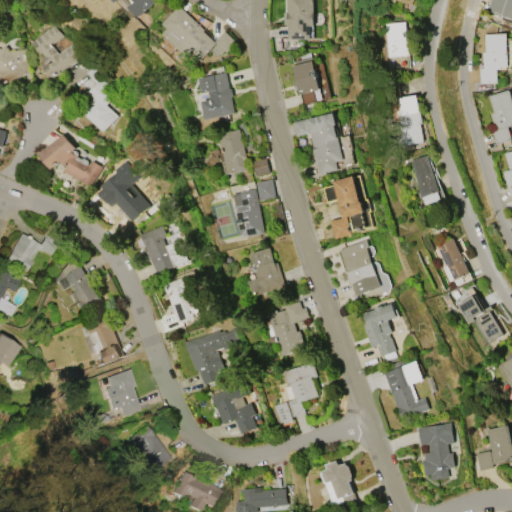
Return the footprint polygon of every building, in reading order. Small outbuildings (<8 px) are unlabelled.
[(119,0),(117,2),(115,0),(156,0),(139,17),(129,7),(135,2),(133,0),(119,0)] [(311,0),(311,39),(287,39),(287,24),(288,24),(288,0),(311,0)] [(511,0),(511,18),(501,14),(502,14),(488,9),(491,0),(511,0)] [(162,23),(179,5),(205,30),(204,31),(216,43),(201,59),(187,45),(185,48),(180,43),(179,44),(169,34),(171,32),(162,23)] [(387,56),(384,24),(408,22),(411,54),(408,54),(409,66),(395,68),(394,55),(387,56)] [(33,42),(54,25),(63,36),(52,45),(59,53),(72,43),(81,54),(52,78),(43,67),(46,64),(42,59),(46,56),(42,53),(33,42)] [(485,34),(507,33),(509,66),(501,66),(501,69),(498,69),(498,82),(481,83),(480,68),(484,68),(483,52),(486,52),(485,34)] [(0,49),(7,45),(11,51),(25,48),(33,71),(32,72),(26,73),(3,88),(0,83),(0,49)] [(301,93),(294,65),(314,60),(323,99),(304,103),(302,93),(301,93)] [(229,71),(234,95),(232,96),(236,113),(206,119),(202,101),(211,99),(209,90),(201,92),(198,78),(229,71)] [(105,132),(83,112),(95,98),(89,93),(99,82),(100,83),(101,81),(116,95),(107,105),(119,117),(105,132)] [(489,95),(510,89),(511,96),(511,125),(509,126),(511,139),(496,144),(493,131),(496,130),(491,113),(494,112),(489,95)] [(424,141),(396,147),(392,122),(398,121),(396,110),(400,109),(398,98),(417,94),(420,111),(421,110),(423,123),(421,123),(424,141)] [(338,169),(320,173),(315,152),(314,152),(313,146),(314,146),(310,132),(297,136),(293,121),(334,112),(337,124),(335,124),(344,160),(336,161),(338,169)] [(240,128),(250,169),(235,173),(235,172),(227,174),(223,161),(226,160),(219,134),(240,128)] [(41,154),(64,133),(77,148),(74,150),(78,155),(78,156),(82,158),(84,158),(88,160),(90,164),(92,160),(103,166),(92,187),(63,173),(66,167),(61,161),(52,168),(41,154)] [(428,155),(442,199),(425,205),(422,197),(418,198),(415,188),(418,186),(410,160),(428,155)] [(270,172),(267,158),(253,161),(257,175),(270,172)] [(125,188),(145,211),(140,215),(130,224),(123,216),(102,192),(121,175),(129,184),(125,188)] [(360,175),(374,228),(334,238),(329,221),(342,218),(338,200),(327,203),(323,188),(335,185),(334,182),(360,175)] [(259,200),(276,198),(274,179),(257,181),(259,200)] [(256,189),(261,213),(265,233),(243,237),(238,213),(237,206),(235,193),(242,192),(256,189)] [(157,273),(141,235),(163,226),(168,236),(162,239),(165,246),(179,240),(187,261),(157,273)] [(5,259),(20,233),(40,244),(46,234),(59,242),(52,255),(38,247),(31,260),(32,260),(26,271),(5,259)] [(454,238),(469,273),(461,276),(464,282),(456,285),(454,279),(450,281),(444,267),(447,266),(447,264),(445,265),(436,246),(454,238)] [(340,249),(368,239),(371,246),(369,247),(382,286),(356,295),(340,249)] [(251,253),(270,247),(276,263),(279,262),(286,286),(255,296),(250,280),(259,277),(251,253)] [(79,266),(102,300),(82,313),(70,294),(74,291),(63,276),(79,266)] [(0,271),(1,270),(20,281),(13,292),(6,288),(1,297),(16,307),(11,316),(0,310),(0,271)] [(190,298),(197,317),(179,324),(167,294),(165,294),(161,285),(186,275),(191,287),(190,287),(194,297),(190,298)] [(490,306),(506,334),(487,345),(474,320),(468,323),(458,304),(473,295),(483,309),(486,308),(490,306)] [(373,347),(365,326),(367,325),(364,314),(393,303),(399,317),(389,321),(393,332),(390,333),(392,338),(393,338),(397,350),(382,356),(378,345),(373,347)] [(282,356),(269,313),(278,310),(279,311),(292,307),(296,321),(295,321),(303,349),(282,356)] [(87,325),(109,316),(114,327),(112,328),(120,347),(116,349),(119,359),(103,365),(97,352),(96,352),(93,346),(95,345),(87,325)] [(203,384),(198,369),(196,370),(186,342),(218,330),(219,332),(224,330),(225,333),(230,331),(229,328),(234,327),(239,342),(216,351),(223,370),(218,372),(220,378),(203,384)] [(0,334),(18,347),(5,367),(0,363),(0,334)] [(511,387),(498,365),(511,356),(511,387)] [(431,409),(402,419),(392,390),(403,386),(402,383),(399,384),(394,370),(395,370),(393,364),(406,359),(408,365),(409,364),(414,379),(412,379),(419,400),(427,397),(431,409)] [(284,371),(313,361),(318,377),(313,378),(319,396),(305,401),(308,411),(293,417),(288,401),(295,398),(290,383),(288,384),(284,371)] [(105,378),(128,369),(134,386),(132,387),(136,398),(140,410),(123,416),(120,406),(111,409),(104,389),(108,387),(105,378)] [(223,423),(213,396),(239,385),(256,428),(242,434),(235,418),(223,423)] [(449,453),(453,452),(455,465),(446,466),(448,476),(430,479),(430,474),(425,475),(423,460),(425,459),(423,452),(428,451),(427,445),(419,446),(416,427),(452,422),(455,442),(448,443),(449,453)] [(129,440),(147,425),(175,458),(160,471),(139,447),(137,450),(129,440)] [(488,429),(509,425),(511,438),(511,458),(508,459),(508,461),(494,464),(494,467),(481,470),(479,465),(478,465),(476,457),(477,456),(477,453),(491,450),(491,452),(492,451),(488,429)] [(359,504),(343,510),(342,508),(334,511),(332,508),(330,509),(329,504),(330,499),(332,498),(332,496),(331,497),(322,472),(329,470),(327,464),(339,460),(340,465),(348,462),(349,467),(351,466),(354,475),(353,480),(351,481),(359,504)] [(186,472),(223,490),(215,507),(207,503),(203,511),(192,506),(196,498),(188,494),(186,498),(176,493),(186,472)] [(245,511),(244,489),(262,488),(262,490),(286,488),(286,494),(292,493),(292,502),(287,502),(287,504),(258,506),(258,511),(245,511)]
